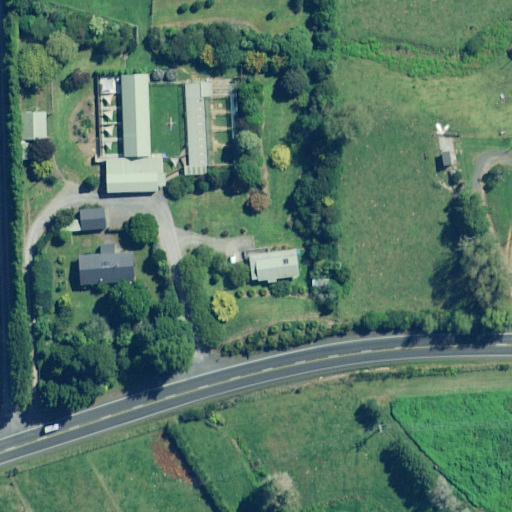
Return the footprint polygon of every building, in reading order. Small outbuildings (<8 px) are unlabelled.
[(160,157),(151,157),(148,77),(98,79),(98,95),(121,94),(123,158),(107,159),(108,194),(162,192),(160,157)] [(185,159),(186,177),(210,175),(206,101),(239,100),(238,82),(186,84),(190,159),(185,159)] [(23,116),(24,141),(24,161),(35,161),(35,141),(46,141),(45,116),(23,116)] [(107,230),(105,210),(81,212),(82,221),(61,223),(62,234),(107,230)] [(117,255),(116,245),(101,246),(102,256),(78,257),(80,286),(135,283),(133,254),(117,255)] [(278,283),(278,280),(298,278),(296,252),(251,256),(253,282),(269,280),(270,283),(278,283)]
